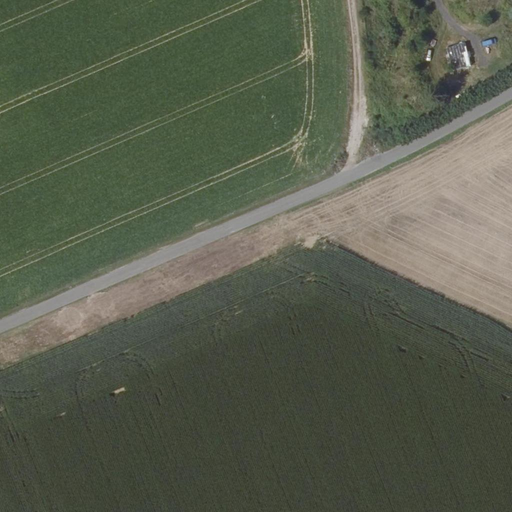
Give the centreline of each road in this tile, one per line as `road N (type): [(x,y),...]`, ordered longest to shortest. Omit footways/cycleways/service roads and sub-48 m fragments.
road 1 (tertiary): [(0,327),(421,142),(511,89)]
road 2 (track): [(350,0),(376,162)]
